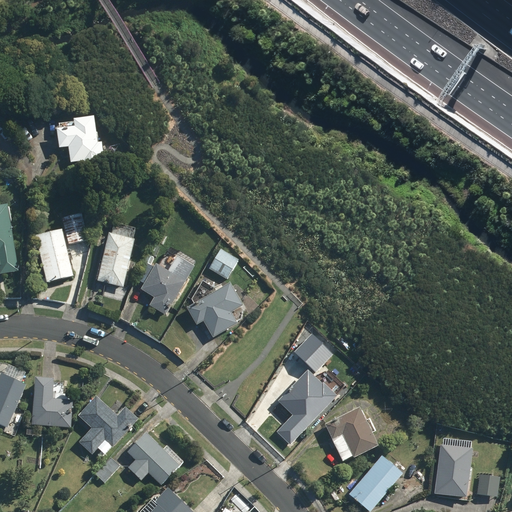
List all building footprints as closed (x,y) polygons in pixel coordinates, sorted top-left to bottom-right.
[(60,131),(56,131),(59,151),(68,149),(70,165),(84,163),(86,177),(105,174),(101,144),(98,144),(94,119),(74,122),(74,123),(59,125),(60,131)] [(82,216),(63,220),(69,246),(88,241),(82,216)] [(123,290),(135,242),(133,242),(136,230),(114,224),(111,236),(109,236),(97,284),(123,290)] [(11,226),(0,227),(0,273),(0,276),(19,273),(11,226)] [(62,231),(35,238),(47,285),(74,278),(62,231)] [(239,261),(221,250),(209,270),(227,281),(239,261)] [(156,266),(141,291),(154,299),(149,307),(165,317),(186,285),(185,284),(195,268),(178,258),(168,274),(156,266)] [(230,286),(187,310),(197,327),(204,323),(213,340),(238,325),(232,315),(243,308),(230,286)] [(318,335),(310,342),(318,352),(326,345),(318,335)] [(354,363),(348,369),(360,381),(366,376),(354,363)] [(288,393),(281,400),(296,413),(282,428),(296,441),(329,407),(313,392),(320,384),(308,372),(301,379),(288,367),(276,381),(288,393)] [(1,376),(0,378),(0,426),(7,430),(27,387),(1,376)] [(54,382),(35,381),(32,427),(72,430),(74,402),(53,401),(54,382)] [(96,398),(78,418),(92,430),(79,445),(92,457),(98,450),(105,456),(111,449),(113,450),(139,421),(126,410),(118,418),(96,398)] [(360,409),(325,427),(343,463),(353,458),(354,460),(379,448),(372,435),(376,433),(370,420),(366,422),(360,409)] [(161,487),(184,464),(167,448),(164,452),(146,434),(127,454),(135,461),(128,469),(141,482),(149,475),(161,487)] [(472,450),(440,446),(435,497),(466,500),(472,450)] [(372,511),(403,476),(382,458),(349,496),(367,511),(372,511)] [(120,469),(109,459),(95,475),(106,485),(120,469)] [(500,477),(479,476),(478,496),(499,498),(500,477)] [(191,511),(168,489),(154,504),(157,507),(152,511),(191,511)]
